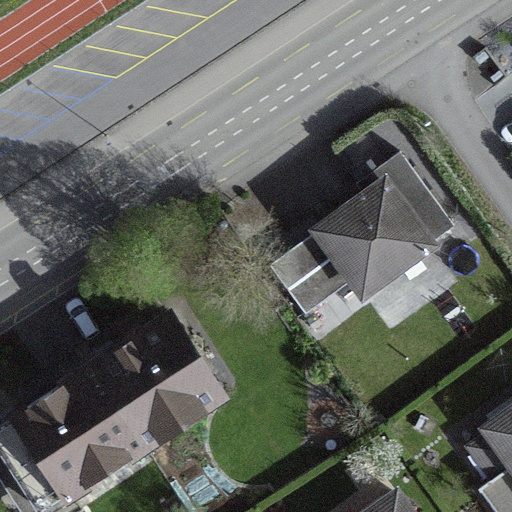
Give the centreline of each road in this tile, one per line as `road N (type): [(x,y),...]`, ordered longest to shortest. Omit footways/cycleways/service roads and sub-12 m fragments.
road 1 (tertiary): [(377,28),(0,274)]
road 2 (residential): [(377,28),(511,210)]
